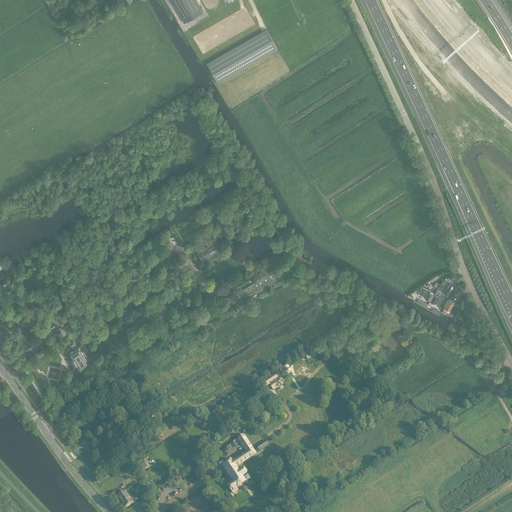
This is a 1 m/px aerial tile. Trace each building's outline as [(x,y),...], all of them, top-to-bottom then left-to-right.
[(195,0),(171,0),(184,23),(203,12),(195,0)] [(277,49),(267,29),(263,32),(207,64),(218,83),(277,49)] [(217,240),(197,253),(202,260),(221,248),(217,240)] [(279,267),(253,283),(241,291),(240,290),(244,297),(246,300),(284,275),(279,267)] [(435,294),(426,289),(421,286),(417,293),(431,301),(435,294)] [(229,306),(233,304),(232,302),(240,297),(241,300),(242,299),(242,298),(244,297),(240,290),(225,299),(229,306)] [(439,305),(443,298),(444,295),(443,294),(437,290),(435,294),(431,301),(439,305)] [(419,299),(417,303),(426,308),(428,305),(419,299)] [(454,302),(449,299),(444,308),(449,311),(454,302)] [(460,300),(456,302),(460,309),(464,307),(460,300)] [(69,345),(73,351),(77,348),(73,342),(69,345)] [(91,362),(81,346),(77,348),(73,351),(70,353),(80,369),(82,367),(84,371),(91,366),(89,363),(91,362)] [(290,368),(287,365),(282,368),(285,372),(284,373),(288,377),(293,374),(291,368),(290,368)] [(278,379),(282,377),(278,372),(275,374),(275,373),(274,374),(274,375),(264,382),(267,387),(270,384),(274,390),(282,385),(278,379)] [(139,403),(142,402),(144,401),(137,388),(133,391),(139,403)] [(149,419),(157,414),(154,410),(156,409),(156,410),(157,409),(154,404),(144,410),(146,415),(149,419)] [(226,440),(234,435),(231,430),(223,435),(226,440)] [(243,476),(247,473),(244,468),(241,469),(239,465),(256,454),(244,435),(238,439),(246,453),(233,461),(231,459),(222,465),(233,482),(228,485),(233,493),(238,490),(237,488),(246,482),(243,476)] [(142,463),(139,465),(136,467),(140,473),(143,471),(143,470),(146,468),(142,463)] [(126,508),(133,502),(125,491),(118,496),(126,508)]
